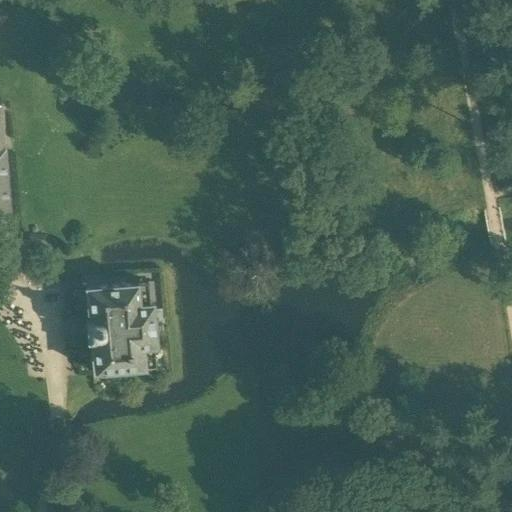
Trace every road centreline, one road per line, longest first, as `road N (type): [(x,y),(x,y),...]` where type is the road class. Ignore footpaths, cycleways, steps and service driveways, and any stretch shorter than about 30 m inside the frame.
road 1 (track): [(490,200),(458,28)]
road 2 (track): [(0,289),(43,341),(53,382),(51,431)]
